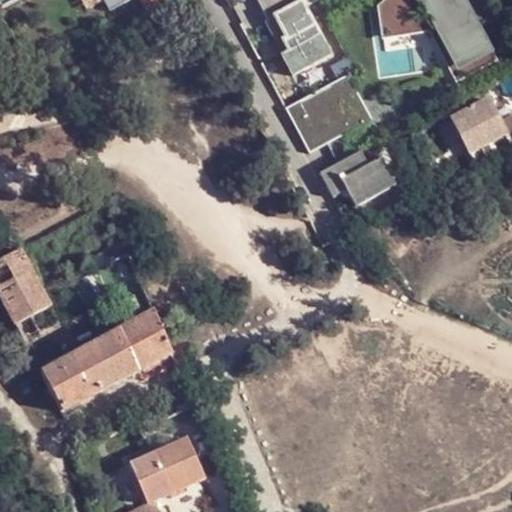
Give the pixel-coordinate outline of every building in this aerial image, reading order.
[(146,14),(170,1),(169,0),(141,0),(140,1),(146,14)] [(258,0),(268,19),(274,16),(286,37),(282,40),(288,52),(282,55),(293,75),(330,55),(305,10),(318,3),(316,0),(258,0)] [(464,0),(388,0),(387,2),(392,31),(421,26),(419,11),(429,6),(460,67),(492,50),(464,0)] [(392,31),(387,2),(378,9),(378,12),(381,11),(386,41),(430,34),(458,85),(499,63),(492,50),(460,67),(429,6),(419,11),(421,26),(392,31)] [(274,16),(268,19),(264,22),(282,55),(288,52),(282,40),(286,37),(274,16)] [(347,75),(285,108),(308,153),(366,122),(352,96),(357,93),(347,75)] [(477,164),(511,145),(511,115),(499,123),(487,101),(452,120),(477,164)] [(361,154),(320,176),(333,200),(344,195),(353,212),(393,190),(378,162),(367,167),(361,154)] [(123,282),(137,276),(122,242),(109,248),(123,282)] [(26,269),(18,253),(0,262),(0,304),(22,346),(57,328),(26,269)] [(169,357),(156,328),(152,315),(38,375),(58,414),(169,357)] [(182,441),(125,468),(144,507),(151,504),(201,481),(182,441)]
